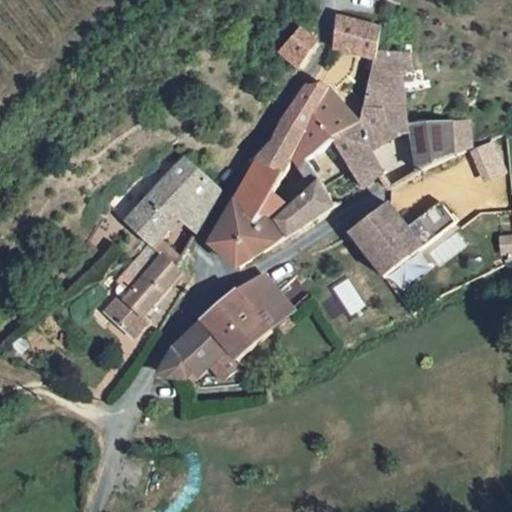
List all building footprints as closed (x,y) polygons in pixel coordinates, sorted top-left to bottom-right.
[(374,53),(378,20),(334,10),(330,45),(374,54),(374,53)] [(378,20),(374,53),(412,49),(411,24),(378,20)] [(276,51),(296,68),(298,63),(313,45),(295,29),(276,51)] [(354,119),(332,138),(350,163),(366,183),(385,170),(377,142),(412,117),(404,67),(413,66),(412,49),(374,53),(374,54),(362,110),(354,119)] [(290,128),(262,158),(236,205),(255,221),(272,190),(332,138),(354,119),(326,89),(318,86),(303,92),(284,124),(290,128)] [(412,117),(424,167),(455,145),(456,112),(412,117)] [(187,272),(195,260),(187,253),(163,233),(179,214),(199,230),(222,187),(183,153),(125,220),(164,253),(187,272)] [(272,226),(289,236),(335,204),(324,189),(290,212),(272,226)] [(255,221),(236,205),(214,245),(243,268),(289,236),(272,226),(290,212),(272,190),(255,221)] [(443,196),(410,223),(427,244),(460,217),(443,196)] [(393,202),(355,229),(388,273),(427,244),(410,223),(393,202)] [(175,278),(184,286),(191,275),(187,272),(164,253),(122,299),(117,295),(103,311),(130,336),(144,320),(140,315),(175,278)] [(237,289),(273,325),(291,308),(260,274),(237,289)] [(203,315),(243,353),(273,325),(237,289),(234,285),(203,315)] [(176,344),(158,377),(187,377),(195,367),(200,371),(209,362),(226,376),(231,370),(239,378),(245,378),(250,369),(202,321),(187,334),(176,344)]
